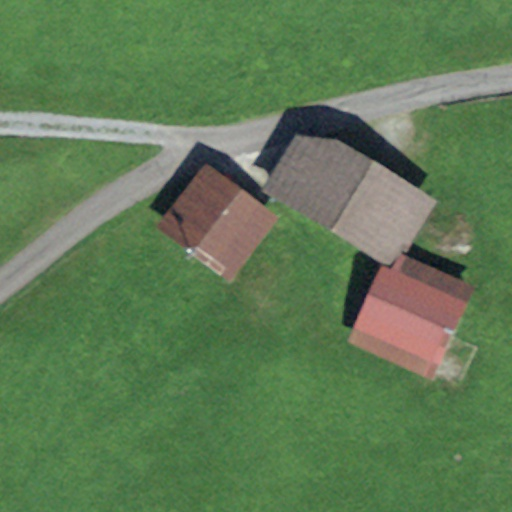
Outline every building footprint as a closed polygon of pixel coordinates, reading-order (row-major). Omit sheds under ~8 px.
[(301,146),(273,193),(297,207),(330,154),(301,146)] [(330,154),(297,207),(334,230),(367,176),(330,154)] [(389,263),(422,209),(367,176),(334,230),(389,263)] [(205,180),(163,232),(225,279),(266,227),(205,180)] [(465,290),(401,260),(392,279),(456,309),(465,290)] [(364,327),(433,360),(444,336),(456,309),(392,279),(384,275),(363,326),(364,327)] [(358,342),(426,375),(433,360),(364,327),(358,342)] [(458,390),(476,350),(444,336),(433,360),(426,375),(458,390)]
